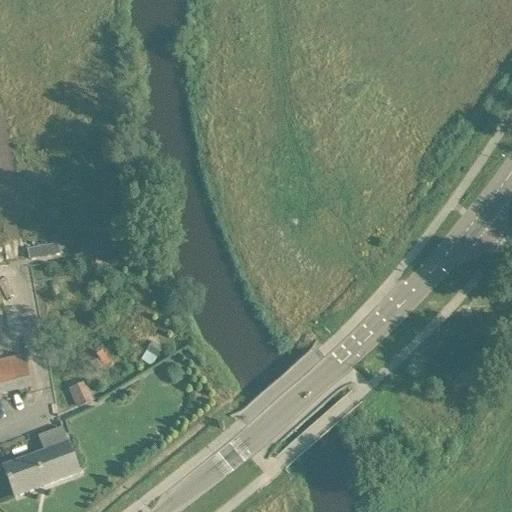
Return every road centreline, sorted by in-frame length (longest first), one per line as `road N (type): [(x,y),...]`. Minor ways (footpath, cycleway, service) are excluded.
road 1 (tertiary): [(164,511),(332,370)]
road 2 (tertiary): [(474,222),(332,370)]
